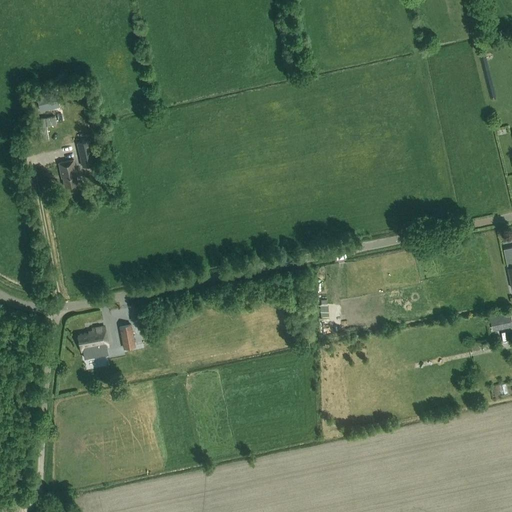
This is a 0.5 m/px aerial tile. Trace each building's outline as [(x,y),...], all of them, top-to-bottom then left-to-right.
[(36,96),(39,111),(59,107),(55,91),(36,96)] [(47,117),(38,118),(40,129),(41,140),(45,139),(48,139),(47,132),(46,125),(51,124),(56,124),(55,120),(55,116),(47,117)] [(89,141),(77,143),(82,167),(94,164),(89,141)] [(64,187),(77,184),(76,176),(77,176),(73,160),(58,163),(61,175),(62,175),(64,187)] [(490,317),(493,331),(511,326),(511,322),(510,312),(490,317)] [(123,349),(134,346),(130,324),(118,326),(123,349)] [(108,346),(104,326),(92,328),(92,331),(89,331),(89,334),(78,336),(81,351),(108,346)]
